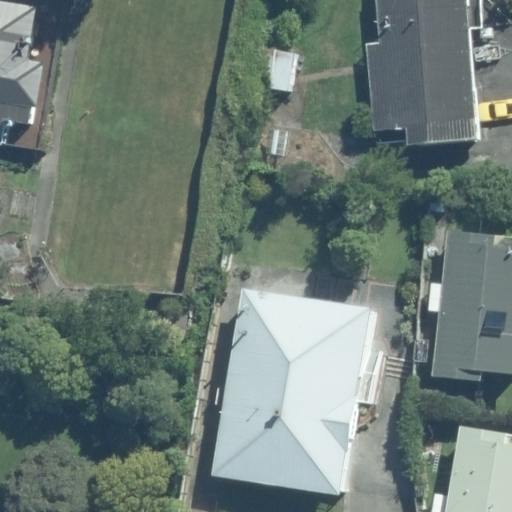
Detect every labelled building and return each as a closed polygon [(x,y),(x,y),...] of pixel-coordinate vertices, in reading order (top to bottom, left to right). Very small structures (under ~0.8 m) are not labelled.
[(0,0),(0,147),(49,156),(72,14),(2,3),(2,0),(0,0)] [(383,0),(387,47),(372,48),(380,139),(417,136),(419,155),(491,149),(482,38),(493,38),(490,0),(383,0)] [(511,384),(511,240),(456,237),(453,288),(434,287),(432,319),(450,320),(446,390),(494,393),(495,383),(511,384)] [(391,313),(249,293),(222,485),(364,505),(391,313)] [(511,511),(511,439),(467,434),(460,487),(437,485),(433,511),(511,511)]
